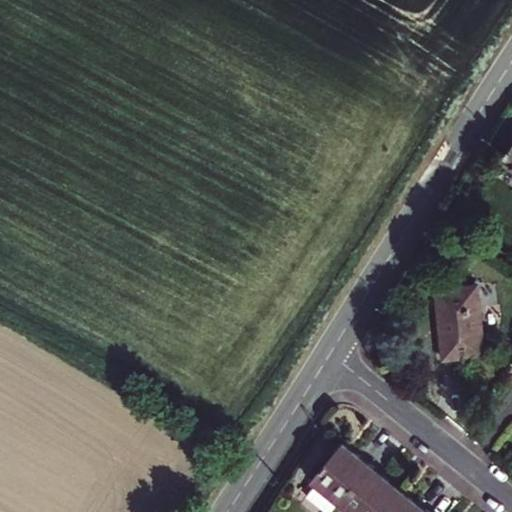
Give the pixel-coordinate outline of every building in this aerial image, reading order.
[(511,146),(503,160),(511,165),(511,146)] [(471,284),(437,288),(443,357),(485,353),(478,281),(471,282),(471,284)] [(333,511),(342,502),(371,465),(343,441),(312,478),(317,482),(308,494),(328,511),(333,511)] [(342,502),(353,511),(381,511),(400,488),(371,465),(342,502)] [(427,511),(428,511),(400,488),(381,511),(427,511)]
